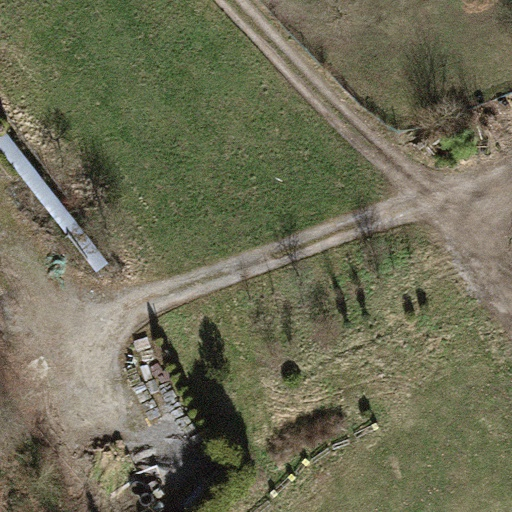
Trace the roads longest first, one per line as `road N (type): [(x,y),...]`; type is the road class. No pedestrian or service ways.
road 1 (track): [(238,0),(417,199),(511,322)]
road 2 (track): [(511,162),(147,302)]
